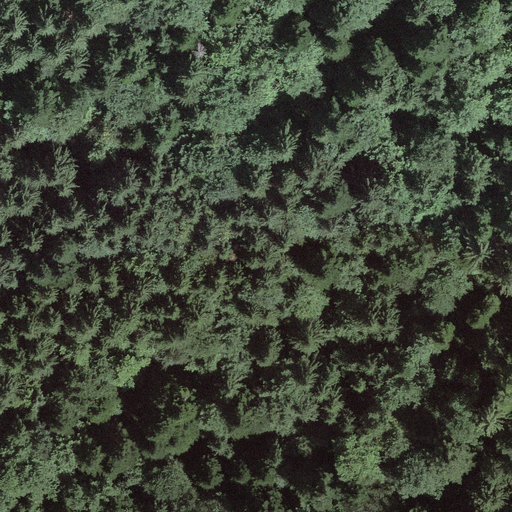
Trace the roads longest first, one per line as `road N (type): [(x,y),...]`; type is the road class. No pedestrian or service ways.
road 1 (track): [(455,0),(284,81),(171,122),(60,179),(0,198)]
road 2 (track): [(414,511),(486,432),(511,383)]
